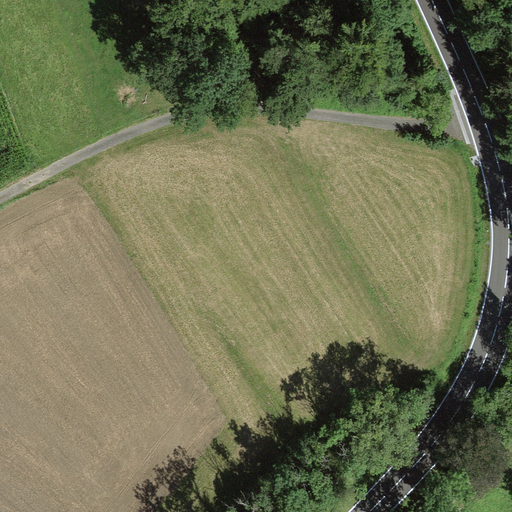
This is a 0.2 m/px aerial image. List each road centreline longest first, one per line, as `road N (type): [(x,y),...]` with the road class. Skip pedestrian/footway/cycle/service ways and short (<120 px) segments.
road 1 (tertiary): [(369,511),(437,437),(483,357),(503,286),(495,162),(430,0)]
road 2 (track): [(481,122),(210,110),(139,126),(0,201)]
